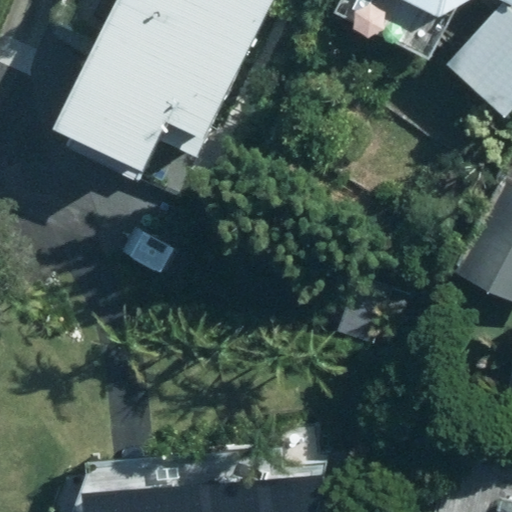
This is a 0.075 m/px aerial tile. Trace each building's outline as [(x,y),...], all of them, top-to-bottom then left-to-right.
[(286,0),(134,0),(72,128),(77,131),(68,148),(145,185),(153,168),(161,171),(186,121),(219,138),(286,0)] [(511,0),(417,0),(451,17),(466,9),(481,0),(508,0),(511,1),(511,0)] [(511,4),(510,3),(456,63),(511,113),(511,4)] [(504,291),(511,272),(511,189),(472,276),(504,291)] [(179,498),(103,503),(103,511),(325,511),(332,484),(238,493),(235,459),(176,462),(179,498)]
